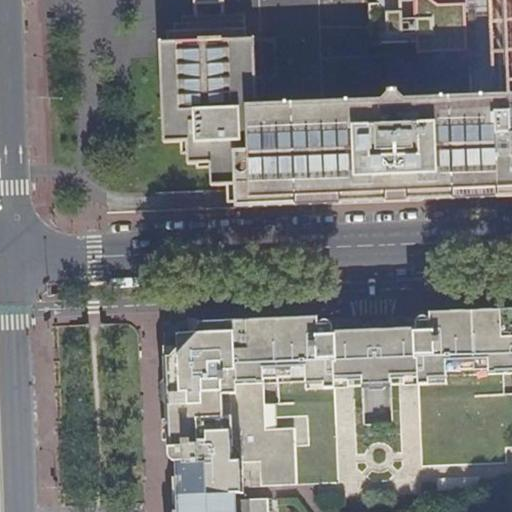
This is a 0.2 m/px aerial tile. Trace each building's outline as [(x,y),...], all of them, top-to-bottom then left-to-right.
[(511,0),(376,0),(377,18),(390,18),(391,28),(404,28),(404,25),(415,24),(416,43),(416,51),(424,51),(432,51),(433,62),(470,61),(470,66),(471,103),(408,105),(407,101),(400,93),(398,91),(398,88),(387,88),(387,93),(381,100),(381,106),(373,107),(339,109),(331,109),(331,104),(314,104),(313,110),(272,111),(249,112),(247,55),(251,55),(251,46),(247,46),(245,15),(228,16),(228,9),(197,11),(196,18),(180,19),(182,54),(184,116),(161,117),(163,143),(186,142),(186,163),(210,163),(211,184),(338,178),(339,183),(410,181),(409,176),(496,172),(496,196),(511,195),(511,0)] [(511,305),(431,308),(431,312),(421,312),(419,317),(419,321),(421,374),(421,383),(432,382),(432,374),(511,370),(511,305)] [(202,319),(202,333),(203,338),(207,342),(194,360),(189,358),(181,358),(182,366),(167,367),(171,459),(180,461),(180,490),(237,489),(246,489),(244,461),(262,460),(263,485),(300,484),(297,427),(268,429),(267,382),(326,379),(327,387),(338,387),(338,378),(336,325),(328,318),(324,323),(320,323),(320,314),(202,319)] [(336,325),(338,378),(364,377),(364,385),(395,385),(395,376),(421,374),(419,321),(375,323),(336,325)] [(203,338),(202,333),(180,334),(181,358),(189,358),(194,360),(207,342),(203,338)] [(181,358),(166,359),(167,367),(182,366),(181,358)] [(238,494),(237,489),(180,490),(181,496),(181,504),(238,501),(238,494)] [(253,511),(253,500),(238,501),(181,504),(181,511),(253,511)]
